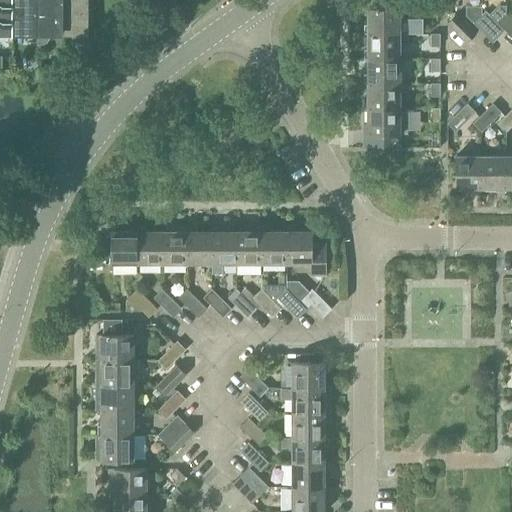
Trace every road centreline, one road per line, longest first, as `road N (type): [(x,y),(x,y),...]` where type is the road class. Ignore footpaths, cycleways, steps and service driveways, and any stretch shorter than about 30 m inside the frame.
road 1 (tertiary): [(0,378),(36,243),(98,134),(236,17)]
road 2 (residential): [(366,511),(368,240)]
road 3 (residential): [(368,240),(236,17)]
road 4 (residential): [(511,236),(368,240)]
